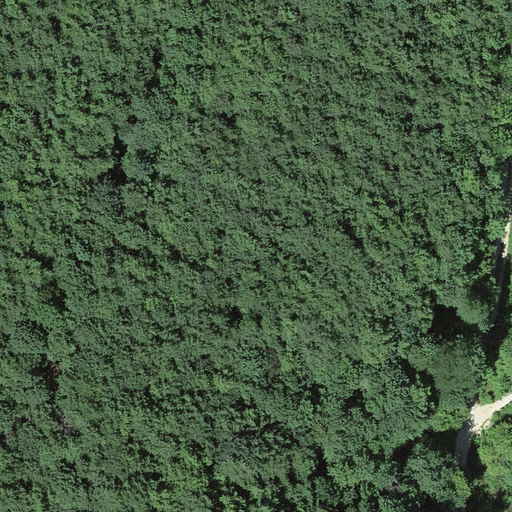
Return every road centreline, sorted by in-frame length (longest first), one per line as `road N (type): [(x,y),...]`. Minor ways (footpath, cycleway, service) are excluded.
road 1 (track): [(462,511),(465,413),(496,279),(511,126)]
road 2 (track): [(174,0),(62,232),(0,328)]
